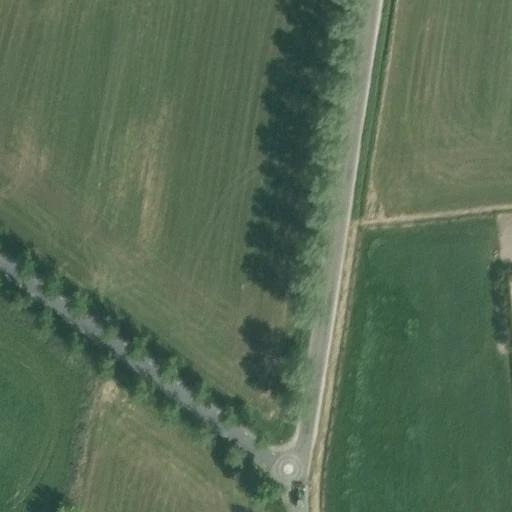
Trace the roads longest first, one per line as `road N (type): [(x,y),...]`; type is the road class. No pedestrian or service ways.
road 1 (unclassified): [(280,484),(350,0)]
road 2 (unclassified): [(280,484),(0,274)]
